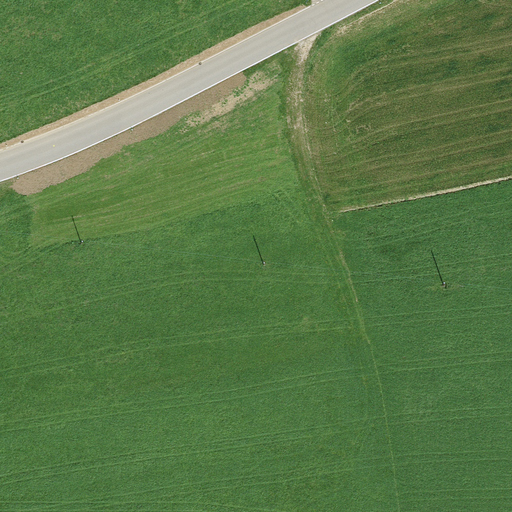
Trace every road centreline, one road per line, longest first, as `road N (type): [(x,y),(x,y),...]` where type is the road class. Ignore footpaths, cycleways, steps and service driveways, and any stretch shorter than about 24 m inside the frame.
road 1 (tertiary): [(357,0),(196,86),(0,168)]
road 2 (track): [(335,245),(301,122),(311,55),(332,12)]
